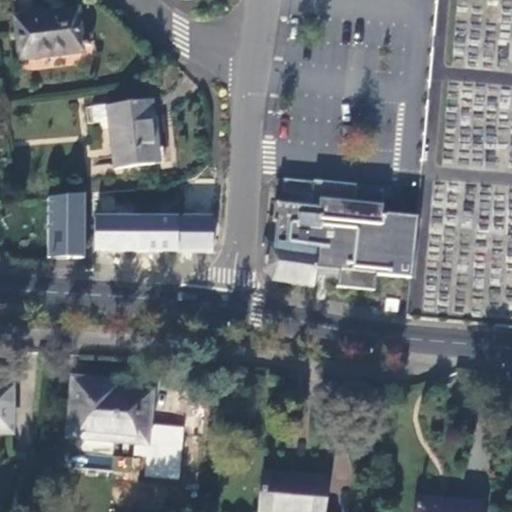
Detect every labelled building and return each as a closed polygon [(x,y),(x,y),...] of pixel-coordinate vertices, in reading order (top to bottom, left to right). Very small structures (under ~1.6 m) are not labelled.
[(79,9),(16,16),(22,60),(86,53),(79,9)] [(111,121),(116,169),(158,164),(156,149),(160,149),(154,100),(109,105),(111,121)] [(111,121),(109,105),(94,107),(96,123),(111,121)] [(160,149),(156,149),(158,164),(167,163),(165,148),(160,149)] [(213,204),(216,174),(205,174),(203,203),(213,204)] [(382,215),(384,190),(282,180),(281,194),(312,197),(311,208),(382,215)] [(177,208),(174,184),(137,191),(138,198),(149,199),(152,212),(177,208)] [(86,258),(87,194),(50,196),(49,257),(86,258)] [(311,208),(274,205),(272,224),(276,224),(274,245),(266,244),(264,269),(272,281),(315,288),(316,269),(340,271),(338,288),(375,291),(377,275),(411,278),(416,217),(382,215),(311,208)] [(214,253),(216,217),(181,215),(181,219),(144,216),(116,218),(115,252),(214,253)] [(92,380),(73,378),(72,388),(91,390),(92,380)] [(91,390),(72,388),(66,436),(116,442),(116,435),(150,438),(154,391),(121,388),(122,382),(92,380),(91,390)] [(0,434),(11,434),(11,389),(0,389),(0,434)] [(148,445),(150,438),(116,435),(116,442),(148,445)] [(112,477),(139,477),(140,456),(113,456),(112,477)] [(323,511),(327,478),(264,473),(260,511),(323,511)] [(482,511),(484,503),(462,501),(417,497),(414,511),(482,511)]
